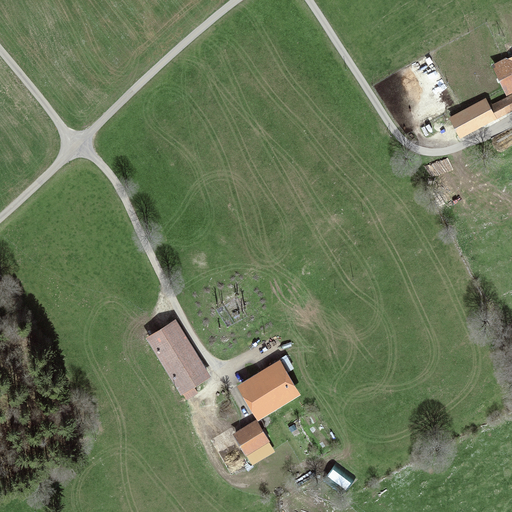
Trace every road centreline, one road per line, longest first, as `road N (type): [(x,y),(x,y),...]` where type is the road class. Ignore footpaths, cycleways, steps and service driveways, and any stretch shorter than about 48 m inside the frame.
road 1 (track): [(264,351),(219,371),(200,351),(115,179),(78,148)]
road 2 (track): [(511,121),(447,152),(421,151),(389,125),(308,0)]
road 3 (unclassified): [(238,0),(78,148)]
road 4 (unclassified): [(78,148),(0,49)]
